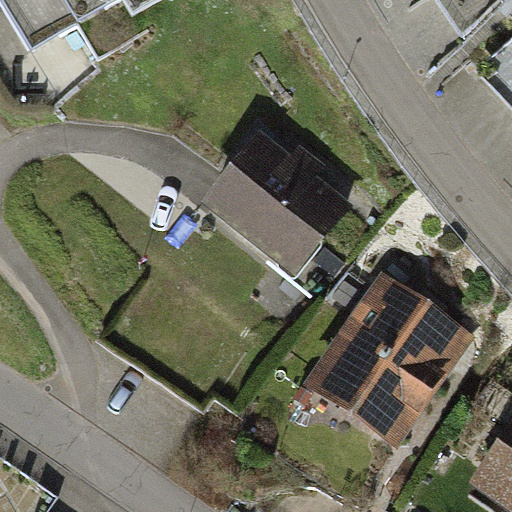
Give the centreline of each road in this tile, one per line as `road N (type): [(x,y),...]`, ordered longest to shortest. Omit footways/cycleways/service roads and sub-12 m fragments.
road 1 (residential): [(333,0),(417,132),(511,238)]
road 2 (residential): [(177,511),(0,402)]
